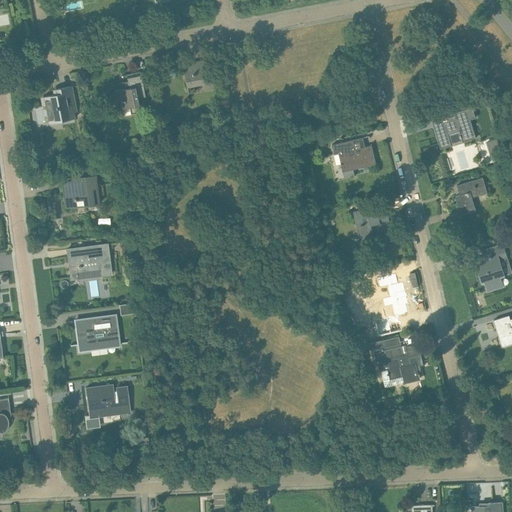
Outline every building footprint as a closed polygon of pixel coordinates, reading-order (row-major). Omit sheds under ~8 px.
[(205,66),(203,60),(191,62),(191,65),(183,67),(186,85),(202,82),(203,90),(215,88),(210,65),(205,66)] [(145,96),(140,72),(126,75),(128,83),(124,84),(123,84),(122,84),(122,85),(121,85),(121,86),(121,87),(121,89),(113,90),(117,109),(129,107),(130,114),(145,111),(144,104),(138,105),(137,98),(145,96)] [(77,111),(72,86),(59,88),(60,93),(43,97),(48,123),(75,118),(74,112),(77,111)] [(435,118),(432,119),(441,148),(452,145),(448,134),(457,132),(459,131),(460,133),(461,135),(460,135),(461,138),(462,138),(463,142),(476,137),(470,119),(476,117),(472,104),(462,107),(462,110),(453,113),(454,115),(449,117),(448,114),(435,118)] [(356,149),(354,139),(332,144),(334,154),(338,153),(344,179),(355,176),(353,169),(376,164),(372,145),(356,149)] [(313,151),(311,142),(305,143),(307,152),(310,163),(318,161),(315,151),(313,151)] [(99,204),(95,175),(80,177),(80,179),(62,182),(66,208),(76,207),(75,199),(83,198),(84,206),(99,204)] [(487,193),(483,177),(457,185),(460,194),(455,196),(461,215),(476,210),(472,197),(487,193)] [(392,233),(385,204),(353,211),(359,237),(373,234),(371,225),(380,223),(383,235),(392,233)] [(77,247),(67,249),(69,262),(70,262),(71,268),(70,268),(71,279),(81,277),(92,276),(102,275),(111,273),(107,243),(77,247)] [(489,256),(475,260),(482,282),(485,281),(486,284),(488,291),(503,286),(500,277),(504,275),(504,273),(511,271),(506,255),(503,244),(487,249),(489,256)] [(387,318),(375,321),(378,337),(403,331),(402,330),(401,326),(398,316),(406,314),(406,313),(408,312),(406,306),(406,305),(408,304),(407,298),(407,297),(408,297),(408,296),(407,296),(406,293),(406,292),(407,292),(405,292),(403,281),(401,282),(399,270),(388,272),(389,275),(377,277),(380,288),(387,286),(389,297),(382,298),(384,307),(392,305),(394,316),(387,318)] [(133,305),(119,307),(120,315),(134,313),(133,305)] [(120,343),(116,313),(93,316),(93,319),(88,320),(87,317),(77,319),(80,344),(70,345),(70,346),(90,343),(90,347),(106,345),(107,352),(108,352),(107,345),(127,343),(127,342),(120,343)] [(509,315),(494,320),(502,346),(511,343),(511,318),(511,319),(509,315)] [(381,340),(369,343),(370,349),(383,346),(381,340)] [(383,348),(377,350),(382,371),(384,381),(390,379),(402,376),(403,378),(404,382),(420,379),(419,374),(418,371),(421,371),(420,365),(423,364),(418,344),(406,347),(407,351),(403,352),(401,346),(383,350),(383,348)] [(115,402),(112,384),(86,388),(89,413),(106,411),(106,415),(130,412),(127,385),(116,386),(118,402),(115,402)] [(5,446),(0,446),(0,457),(22,454),(17,411),(10,412),(8,398),(0,399),(0,430),(1,431),(3,431),(5,446)] [(502,511),(502,502),(488,503),(488,508),(481,508),(481,506),(472,506),(472,511),(502,511)]
